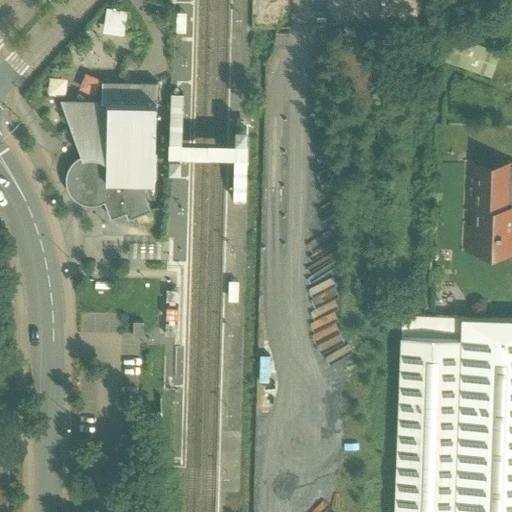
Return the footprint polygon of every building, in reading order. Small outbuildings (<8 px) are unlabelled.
[(107,32),(129,32),(129,7),(108,7),(107,32)] [(502,46),(455,30),(444,63),(490,79),(502,46)] [(77,98),(61,97),(72,127),(83,154),(76,158),(73,161),(70,165),(68,170),(67,174),(66,179),(67,183),(68,186),(69,189),(71,192),(74,196),(77,199),(80,201),(84,203),(89,204),(94,204),(100,203),(105,201),(112,217),(126,212),(129,218),(152,209),(146,195),(146,182),(155,182),(158,82),(103,81),(102,100),(91,99),(77,89),(77,94),(77,98)] [(170,138),(182,138),(183,93),(170,92),(170,138)] [(236,139),(247,139),(247,125),(236,124),(236,139)] [(170,138),(170,153),(181,153),(234,154),(246,154),(247,139),(236,139),(182,138),(170,138)] [(181,167),(181,153),(170,153),(169,167),(181,167)] [(240,199),(246,199),(246,154),(234,154),(234,199),(240,199)] [(510,167),(470,165),(469,207),(480,207),(479,227),(468,227),(467,247),(511,249),(511,207),(509,208),(510,167)] [(166,288),(166,300),(169,300),(175,300),(177,300),(177,288),(166,288)] [(166,317),(169,317),(174,317),(177,317),(177,311),(177,305),(175,305),(169,305),(166,305),(166,311),(166,317)] [(511,511),(511,321),(416,318),(409,511),(511,511)] [(144,323),(134,322),(133,336),(144,337),(144,323)] [(166,322),(166,333),(177,333),(177,322),(174,322),(169,322),(166,322)] [(11,458),(0,457),(0,477),(10,478),(11,458)] [(0,511),(9,511),(10,478),(0,477),(0,511)]
